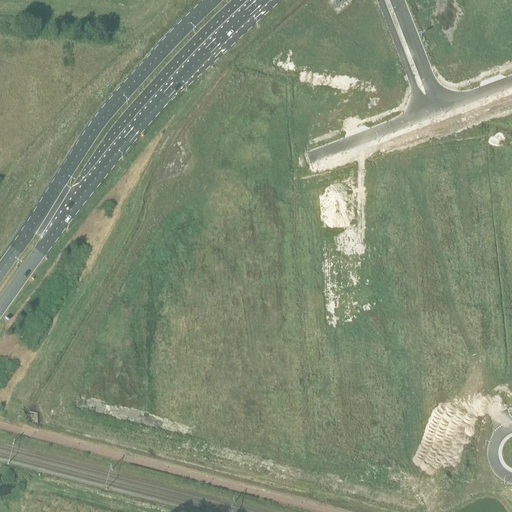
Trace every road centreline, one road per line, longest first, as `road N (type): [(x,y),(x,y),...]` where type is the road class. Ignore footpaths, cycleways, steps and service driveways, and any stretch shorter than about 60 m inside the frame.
road 1 (secondary): [(0,307),(113,155),(261,0)]
road 2 (secondary): [(214,0),(89,137),(0,270)]
road 3 (unclassified): [(381,0),(423,114)]
